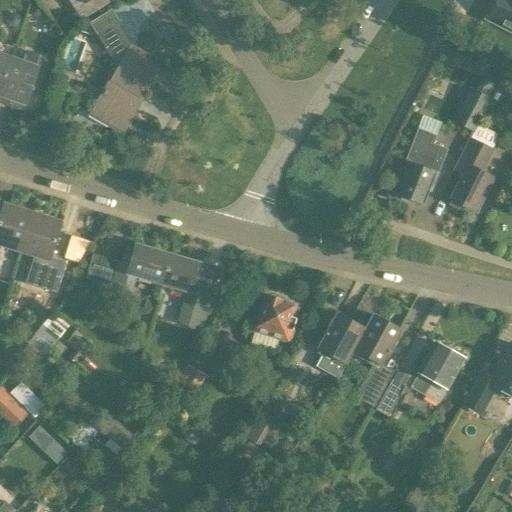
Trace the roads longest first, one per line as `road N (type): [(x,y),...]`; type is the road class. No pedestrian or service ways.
road 1 (tertiary): [(511,292),(239,233)]
road 2 (tertiary): [(239,233),(0,158)]
road 3 (residential): [(352,210),(511,264)]
road 4 (residential): [(292,128),(381,0)]
road 5 (residential): [(292,128),(211,0)]
